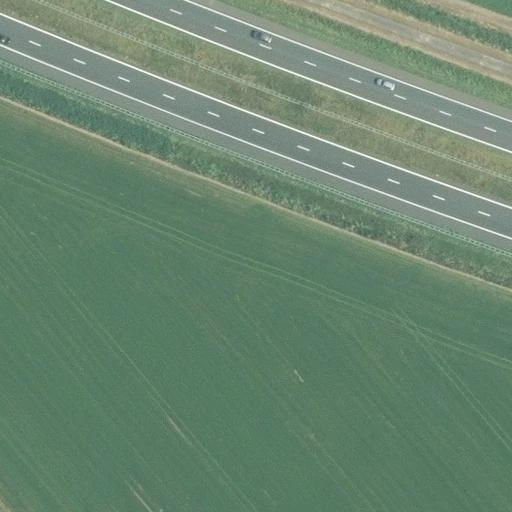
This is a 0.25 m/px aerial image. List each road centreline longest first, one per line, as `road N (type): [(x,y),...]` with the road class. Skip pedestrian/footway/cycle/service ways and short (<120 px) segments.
road 1 (motorway): [(0,29),(511,224)]
road 2 (motorway): [(511,137),(144,0)]
road 3 (unclassified): [(511,84),(287,0)]
